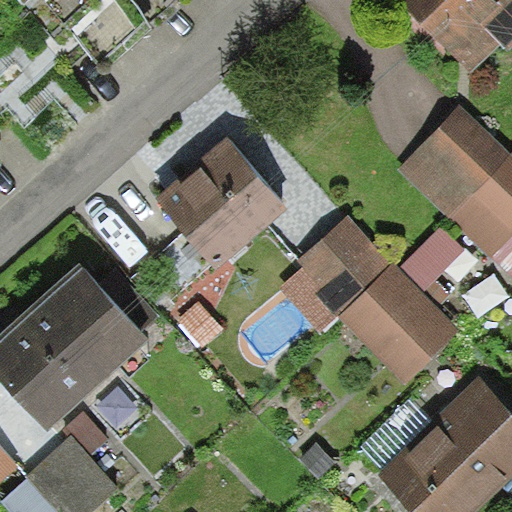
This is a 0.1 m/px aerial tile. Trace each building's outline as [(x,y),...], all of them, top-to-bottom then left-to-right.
[(140,0),(19,0),(14,5),(57,52),(78,32),(91,46),(140,0)] [(511,42),(511,0),(407,0),(468,64),(501,33),(511,43),(511,42)] [(464,110),(408,169),(494,251),(511,231),(511,148),(509,152),(464,110)] [(283,197),(229,138),(160,200),(215,259),(283,197)] [(453,324),(352,220),(306,264),(407,368),(453,324)] [(144,327),(85,264),(0,344),(0,368),(47,418),(144,327)] [(462,511),(511,461),(511,405),(483,377),(386,476),(423,511),(462,511)] [(110,435),(85,410),(66,429),(74,437),(31,479),(64,511),(92,511),(122,483),(91,453),(110,435)] [(0,476),(18,460),(0,440),(0,476)]
